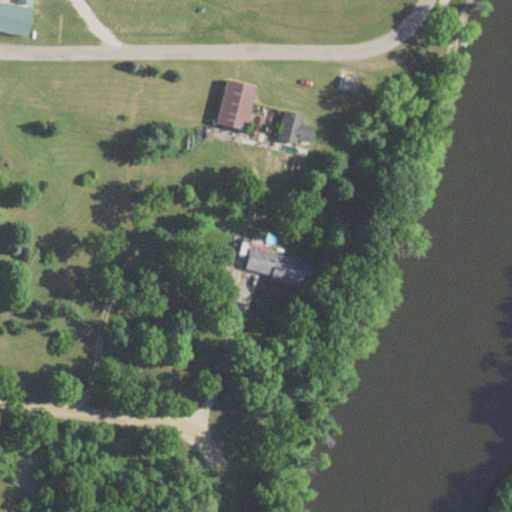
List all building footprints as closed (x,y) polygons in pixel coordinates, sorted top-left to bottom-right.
[(0,33),(26,38),(30,9),(0,3),(0,33)] [(341,90),(355,93),(358,80),(344,77),(341,90)] [(255,88),(226,82),(217,126),(246,132),(255,88)] [(313,130),(300,127),(302,117),(283,113),(277,141),(310,148),(313,130)] [(250,249),(244,270),(270,276),(268,283),(298,290),(300,281),(308,283),(312,268),(303,266),(304,263),(250,249)]
